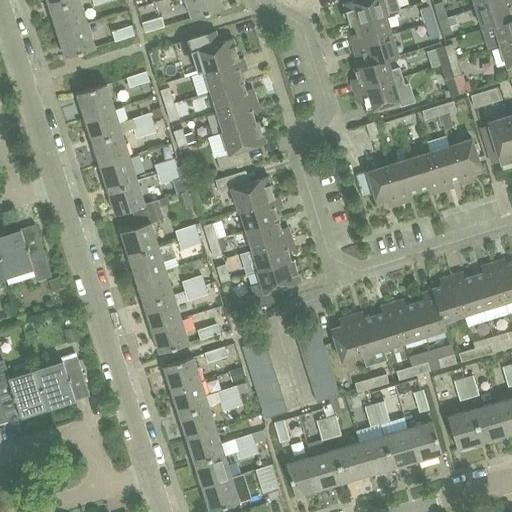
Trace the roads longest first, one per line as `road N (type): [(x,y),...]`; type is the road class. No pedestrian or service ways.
road 1 (residential): [(255,0),(301,25),(326,105),(300,162),(329,259),(359,272),(511,224)]
road 2 (residential): [(148,474),(55,187)]
road 3 (residential): [(55,187),(0,13)]
road 4 (residential): [(0,455),(79,437),(93,448),(104,487)]
